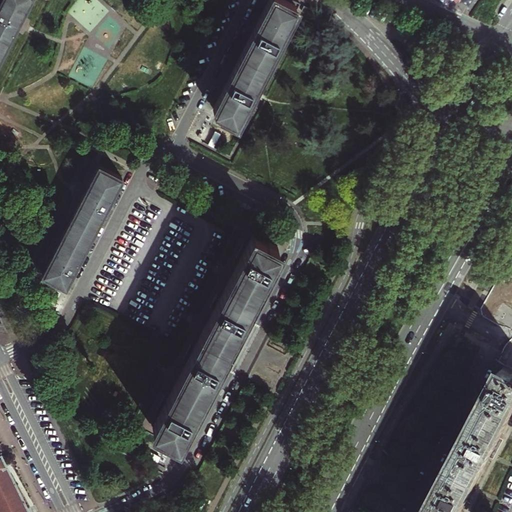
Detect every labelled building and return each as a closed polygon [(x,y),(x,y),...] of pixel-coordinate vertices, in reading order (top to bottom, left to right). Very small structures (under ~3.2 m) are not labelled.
[(0,54),(28,0),(1,0),(0,3),(0,54)] [(270,0),(213,109),(234,119),(245,99),(249,100),(256,87),(252,85),(272,47),(276,49),(282,36),(279,34),(294,5),(284,0),(270,0)] [(42,274),(63,285),(120,177),(98,166),(42,274)] [(154,426),(176,438),(275,247),(252,235),(246,246),(242,244),(235,257),(239,259),(220,296),(216,295),(209,308),(213,310),(194,347),(190,345),(184,359),(187,361),(168,397),(165,396),(158,409),(161,411),(154,426)] [(461,511),(466,504),(469,505),(475,493),(472,492),(492,453),(496,455),(503,442),(500,440),(511,416),(511,363),(509,362),(500,379),(475,426),(469,438),(448,478),(430,511),(461,511)] [(0,511),(27,511),(0,454),(0,511)] [(193,504),(201,509),(207,499),(198,494),(193,504)]
